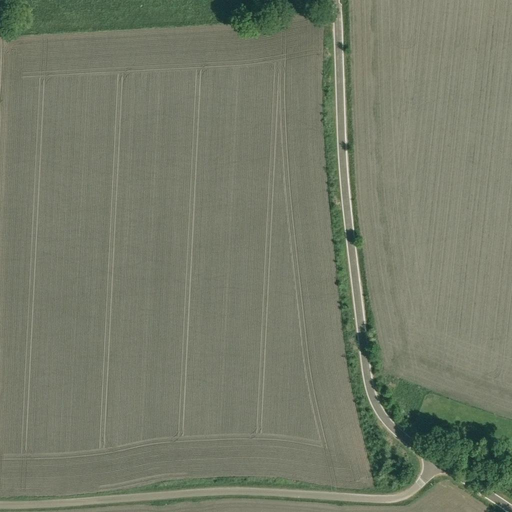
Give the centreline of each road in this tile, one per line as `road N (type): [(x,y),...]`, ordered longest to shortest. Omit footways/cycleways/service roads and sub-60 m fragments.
road 1 (unclassified): [(436,462),(384,419),(371,389),(345,185),(337,0)]
road 2 (unclassified): [(0,506),(241,492),(389,501),(414,492),(436,462)]
